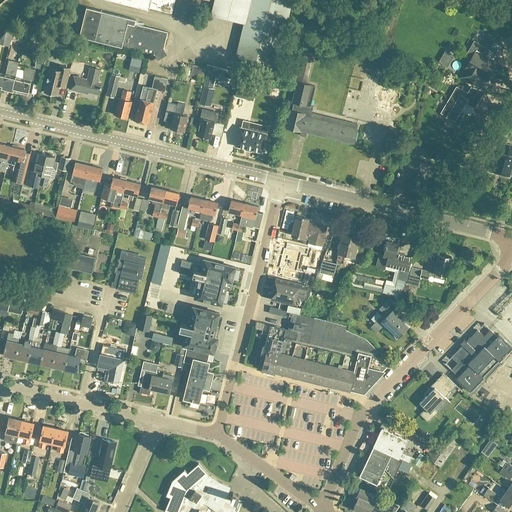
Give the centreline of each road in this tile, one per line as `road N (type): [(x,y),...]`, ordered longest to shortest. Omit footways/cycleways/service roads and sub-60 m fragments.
road 1 (residential): [(325,511),(357,417),(502,266),(509,239)]
road 2 (tertiary): [(280,182),(0,113)]
road 3 (residential): [(218,435),(280,182)]
road 4 (tertiary): [(509,239),(280,182)]
road 5 (residential): [(0,288),(102,313),(82,404)]
road 6 (residential): [(324,511),(218,435)]
